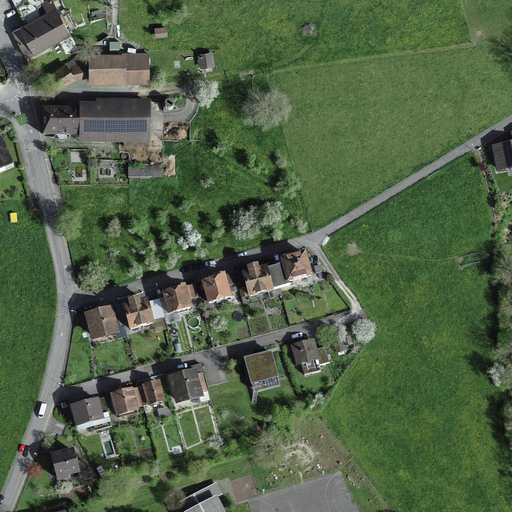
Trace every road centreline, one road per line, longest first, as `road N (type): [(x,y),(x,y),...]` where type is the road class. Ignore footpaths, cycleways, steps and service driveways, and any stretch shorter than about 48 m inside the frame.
road 1 (residential): [(311,241),(355,301),(349,319),(50,394)]
road 2 (residential): [(311,241),(69,300)]
road 3 (residential): [(511,120),(311,241)]
road 4 (tertiary): [(26,102),(69,300)]
road 5 (tertiary): [(50,394),(5,511)]
